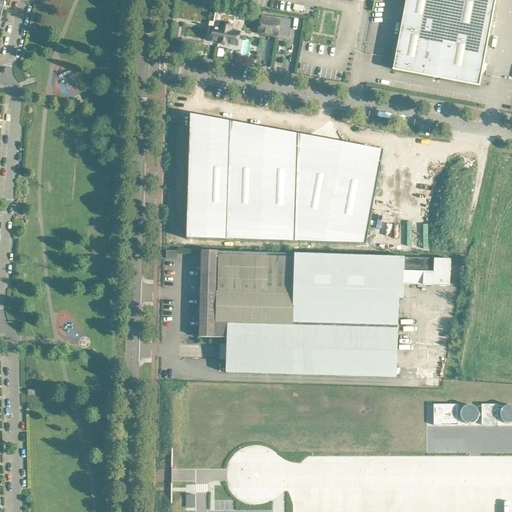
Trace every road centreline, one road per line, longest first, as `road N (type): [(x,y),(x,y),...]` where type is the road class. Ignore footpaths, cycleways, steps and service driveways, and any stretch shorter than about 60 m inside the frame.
road 1 (tertiary): [(140,66),(131,511)]
road 2 (unclassified): [(511,136),(140,66)]
road 3 (residential): [(24,0),(6,72),(17,98),(0,279)]
road 4 (unknown): [(511,478),(232,477)]
road 5 (residential): [(0,330),(12,341),(14,511)]
